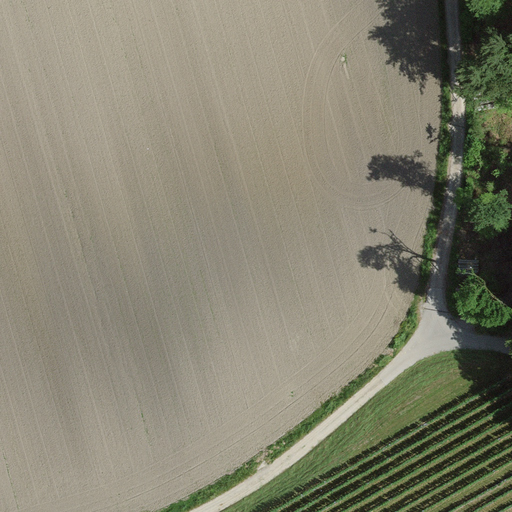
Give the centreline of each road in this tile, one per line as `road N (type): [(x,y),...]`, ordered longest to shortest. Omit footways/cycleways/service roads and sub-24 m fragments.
road 1 (track): [(428,341),(455,183),(451,0)]
road 2 (track): [(428,341),(257,481),(195,511)]
